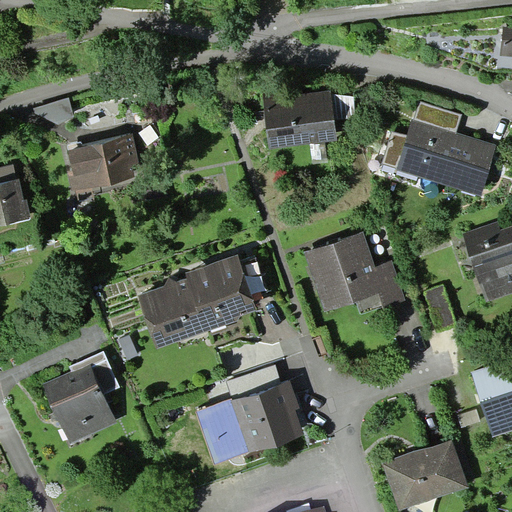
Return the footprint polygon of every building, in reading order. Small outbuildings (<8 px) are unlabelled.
[(511,25),(502,25),(499,56),(511,57),(511,25)] [(264,97),(270,148),(337,141),(335,120),(332,94),(332,89),(264,97)] [(354,96),(332,94),(335,120),(355,118),(354,96)] [(461,115),(422,103),(416,122),(412,121),(408,135),(390,130),(380,164),(395,168),(395,171),(481,196),(497,145),(456,132),(461,115)] [(133,136),(68,150),(73,175),(69,176),(72,191),(135,177),(133,164),(139,163),(133,136)] [(321,159),(320,144),(310,145),(312,160),(321,159)] [(0,224),(32,218),(27,199),(24,199),(20,178),(16,178),(14,162),(0,165),(0,224)] [(511,225),(501,229),(499,221),(463,234),(480,284),(483,283),(489,302),(511,294),(511,225)] [(388,225),(377,229),(385,250),(395,246),(388,225)] [(302,251),(324,313),(357,302),(361,314),(382,306),(383,309),(407,301),(392,259),(376,265),(364,229),(302,251)] [(138,295),(157,349),(238,321),(240,315),(256,310),(252,297),(267,292),(255,256),(240,261),(238,255),(186,272),(188,278),(178,282),(169,277),(165,286),(138,295)] [(457,324),(443,284),(423,291),(437,331),(457,324)] [(72,371),(43,385),(70,444),(118,422),(105,395),(121,388),(104,350),(70,366),(72,371)] [(511,357),(471,371),(492,435),(511,428),(511,357)] [(232,399),(281,382),(275,364),(226,381),(232,399)] [(232,399),(196,411),(214,464),(249,452),(250,454),(305,436),(296,410),(300,409),(290,379),(281,382),(232,399)] [(457,415),(461,427),(481,421),(477,409),(457,415)] [(452,439),(383,463),(399,510),(469,487),(452,439)]
